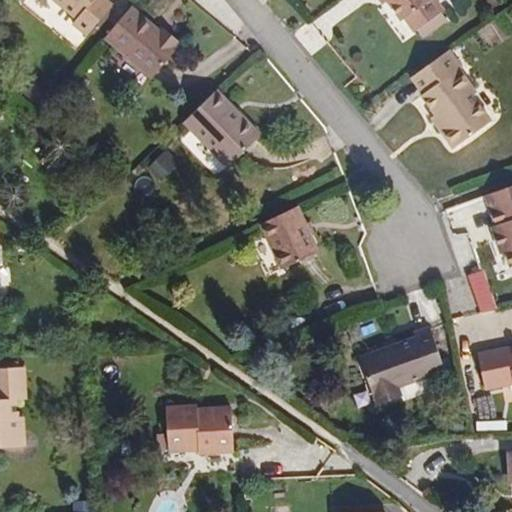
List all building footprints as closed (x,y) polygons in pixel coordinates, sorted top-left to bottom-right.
[(60,0),(85,20),(81,26),(95,36),(120,5),(113,0),(60,0)] [(389,0),(407,23),(412,21),(422,35),(424,34),(448,19),(452,15),(441,0),(389,0)] [(167,33),(137,6),(133,12),(163,36),(167,33)] [(133,12),(112,37),(159,77),(182,53),(179,51),(186,43),(171,29),(167,33),(163,36),(133,12)] [(451,24),(448,19),(424,34),(429,40),(451,24)] [(468,71),(455,53),(417,80),(431,99),(428,100),(442,118),(450,129),(446,132),(461,151),(496,125),(479,100),(482,97),(466,74),(468,71)] [(265,136),(222,91),(187,125),(232,168),(265,136)] [(438,122),(446,132),(450,129),(442,118),(438,122)] [(511,192),(490,200),(500,230),(504,240),(500,242),(505,258),(509,257),(511,264),(511,192)] [(325,257),(300,210),(264,227),(286,273),(325,257)] [(487,269),(470,273),(480,312),(496,308),(487,269)] [(388,381),(421,375),(436,372),(428,326),(410,329),(411,335),(352,346),(361,391),(388,387),(388,381)] [(511,353),(480,360),(487,395),(511,390),(511,353)] [(0,449),(27,447),(26,419),(22,419),(20,401),(29,401),(27,368),(0,370),(2,403),(0,403),(0,449)] [(423,389),(421,375),(388,381),(388,387),(389,395),(423,389)] [(202,410),(171,412),(174,455),(203,454),(204,459),(241,455),(238,412),(202,414),(202,410)] [(508,426),(479,426),(480,436),(508,435),(508,426)] [(446,430),(417,432),(418,439),(446,439),(446,430)]
